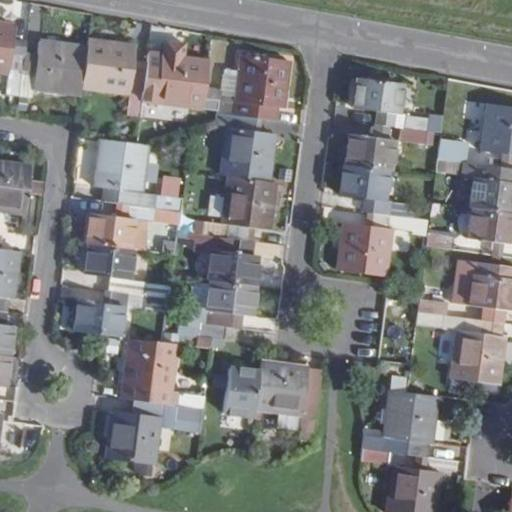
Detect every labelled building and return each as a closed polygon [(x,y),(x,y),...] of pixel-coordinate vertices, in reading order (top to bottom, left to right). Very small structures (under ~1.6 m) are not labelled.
[(0,70),(7,71),(4,94),(17,95),(21,68),(7,66),(11,41),(13,23),(0,21),(0,70)] [(84,39),(84,48),(78,87),(124,93),(121,115),(134,116),(139,89),(126,87),(131,45),(84,39)] [(24,43),(11,41),(7,66),(21,68),(23,54),(24,43)] [(32,88),(77,94),(78,87),(84,48),(38,41),(36,56),(34,70),(21,68),(17,95),(30,97),(32,88)] [(157,54),(151,91),(139,89),(134,116),(148,119),(151,102),(198,108),(200,98),(206,61),(191,59),(193,45),(174,43),(173,56),(157,54)] [(36,56),(23,54),(21,68),(34,70),(36,56)] [(238,72),(235,102),(222,101),(220,113),(248,117),(250,105),(280,109),(286,61),(240,55),(238,72)] [(238,72),(220,69),(216,100),(222,101),(235,102),(238,72)] [(395,113),(399,82),(356,76),(352,107),(395,113)] [(511,152),(511,104),(487,102),(481,149),(511,152)] [(248,117),(220,113),(220,124),(226,126),(219,173),(226,175),(266,180),(272,132),(247,129),(248,117)] [(428,118),(401,114),(400,127),(426,131),(428,118)] [(425,143),(426,131),(400,127),(398,140),(425,143)] [(392,139),(347,133),(343,164),(385,170),(388,170),(392,139)] [(97,138),(90,184),(115,187),(139,191),(145,144),(131,144),(97,138)] [(462,160),(463,148),(437,144),(435,156),(462,160)] [(511,166),(462,160),(460,174),(474,176),(470,207),(473,208),(511,212),(511,166)] [(0,161),(0,209),(22,212),(28,166),(0,161)] [(419,204),(381,199),(385,170),(343,164),(341,164),(337,194),(368,198),(377,199),(376,213),(417,218),(419,204)] [(162,192),(181,193),(182,176),(163,175),(162,192)] [(225,237),(227,224),(249,226),(268,229),(274,181),(266,180),(226,175),(219,223),(202,220),(200,234),(225,237)] [(154,193),(139,191),(115,187),(114,201),(125,202),(152,205),(154,193)] [(178,209),(180,196),(154,193),(152,205),(178,209)] [(376,213),(377,199),(368,198),(366,212),(376,213)] [(123,216),(125,202),(114,201),(112,213),(123,216)] [(178,209),(152,205),(125,202),(123,216),(112,213),(87,211),(83,243),(86,243),(127,248),(131,216),(177,223),(178,209)] [(469,236),(511,241),(511,212),(473,208),(469,236)] [(385,227),(416,231),(417,218),(376,213),(374,226),(343,222),(337,268),(379,274),(385,227)] [(225,237),(247,240),(249,226),(227,224),(225,237)] [(451,247),(452,233),(426,230),(424,243),(451,247)] [(209,248),(205,278),(208,279),(249,284),(254,254),(245,252),(223,250),(225,237),(200,234),(198,247),(209,248)] [(223,250),(245,252),(247,240),(225,237),(223,250)] [(129,249),(127,248),(86,243),(82,273),(105,276),(126,279),(129,249)] [(17,250),(0,247),(0,294),(12,297),(17,250)] [(511,310),(511,267),(459,259),(452,302),(511,310)] [(140,295),(141,281),(126,279),(105,276),(103,290),(140,295)] [(225,312),(248,315),(253,285),(249,284),(208,279),(208,283),(204,310),(198,309),(196,322),(224,326),(225,312)] [(140,295),(167,298),(169,284),(141,281),(140,295)] [(204,310),(208,283),(193,282),(188,286),(186,302),(189,308),(198,309),(204,310)] [(138,308),(140,295),(103,290),(102,290),(100,302),(120,305),(117,334),(129,336),(131,336),(134,306),(138,308)] [(165,311),(167,298),(140,295),(138,308),(165,311)] [(442,314),(444,301),(418,297),(416,311),(442,314)] [(72,328),(102,332),(117,334),(120,305),(100,302),(76,299),(72,328)] [(440,327),(442,314),(416,311),(415,324),(440,327)] [(503,322),(442,314),(440,327),(457,329),(502,336),(503,322)] [(11,323),(0,321),(0,355),(7,356),(11,323)] [(208,345),(221,347),(224,326),(196,322),(195,334),(209,336),(208,345)] [(499,381),(505,336),(502,336),(457,329),(451,376),(499,381)] [(202,393),(168,389),(173,342),(161,340),(129,336),(122,383),(121,397),(129,398),(174,404),(200,407),(202,393)] [(260,359),(259,367),(254,408),(300,413),(298,437),(309,438),(316,384),(304,382),(306,364),(260,359)] [(253,413),(254,408),(259,367),(229,364),(222,409),(253,413)] [(362,447),(388,451),(413,454),(425,456),(426,443),(429,443),(435,394),(406,390),(389,388),(383,431),(361,428),(363,433),(362,447)] [(172,416),(174,404),(129,398),(128,410),(159,414),(172,416)] [(199,420),(200,407),(174,404),(172,416),(199,420)] [(157,429),(159,414),(110,409),(105,454),(153,460),(157,429)] [(172,416),(159,414),(157,429),(197,434),(199,420),(172,416)] [(360,460),(386,463),(388,451),(362,447),(360,460)] [(389,511),(432,511),(438,470),(393,464),(386,511),(389,511)]
